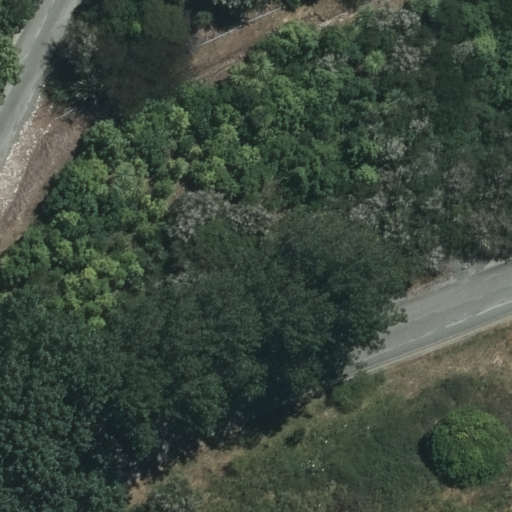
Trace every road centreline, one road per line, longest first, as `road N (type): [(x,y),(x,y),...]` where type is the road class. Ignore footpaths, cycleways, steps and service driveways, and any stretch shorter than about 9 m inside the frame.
road 1 (track): [(0,509),(80,454),(191,398),(342,330),(511,274)]
road 2 (track): [(74,0),(0,150)]
